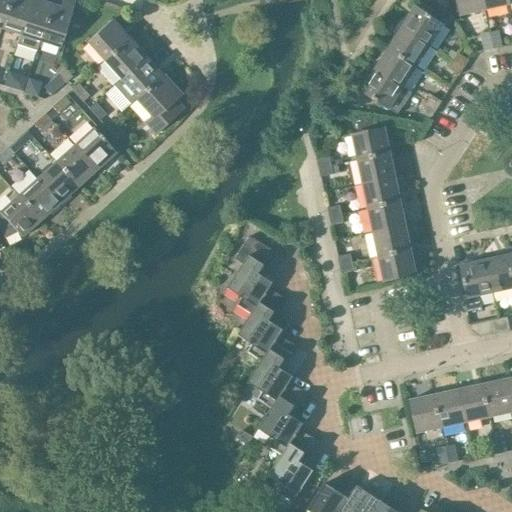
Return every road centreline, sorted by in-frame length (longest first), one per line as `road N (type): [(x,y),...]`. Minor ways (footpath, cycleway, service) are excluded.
road 1 (residential): [(464,354),(428,186),(498,84),(511,81)]
road 2 (residential): [(319,383),(333,445),(400,478),(511,510)]
road 3 (residential): [(319,383),(464,354)]
road 4 (residential): [(287,253),(319,383)]
